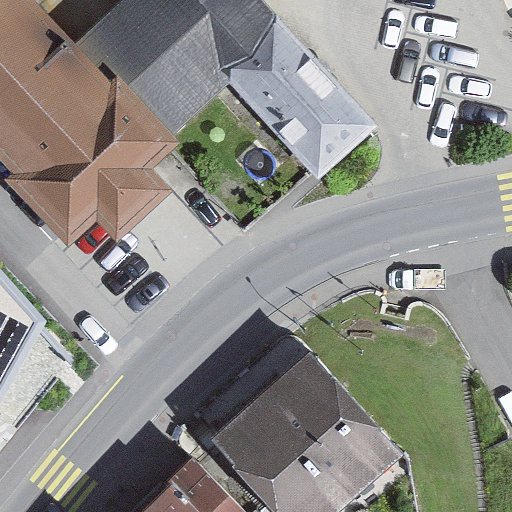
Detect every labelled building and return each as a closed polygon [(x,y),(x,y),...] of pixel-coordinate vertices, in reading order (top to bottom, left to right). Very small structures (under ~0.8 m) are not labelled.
[(0,0),(0,134),(35,172),(27,179),(79,234),(104,211),(136,245),(192,192),(172,171),(200,145),(187,131),(234,87),(266,55),(217,3),(214,0),(131,0),(85,44),(43,0),(0,0)] [(234,87),(321,179),(375,131),(289,33),(266,55),(234,87)] [(0,397),(43,322),(0,273),(0,397)] [(360,511),(429,453),(337,346),(227,442),(288,511),(360,511)] [(511,501),(511,432),(483,448),(511,501)] [(260,511),(208,457),(151,511),(260,511)]
